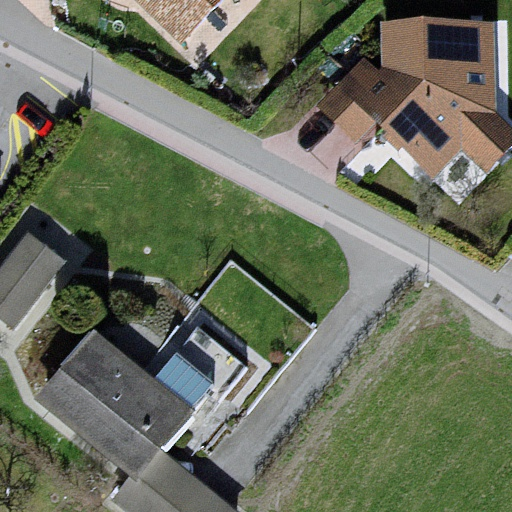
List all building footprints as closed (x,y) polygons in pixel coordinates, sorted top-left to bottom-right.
[(127,0),(175,56),(230,0),(127,0)] [(511,140),(504,26),(387,34),(389,72),(342,75),(348,166),(511,154),(511,140)] [(0,272),(0,317),(22,331),(69,253),(27,228),(0,272)] [(73,337),(16,408),(117,487),(148,456),(179,425),(73,337)] [(219,511),(148,456),(105,511),(219,511)]
